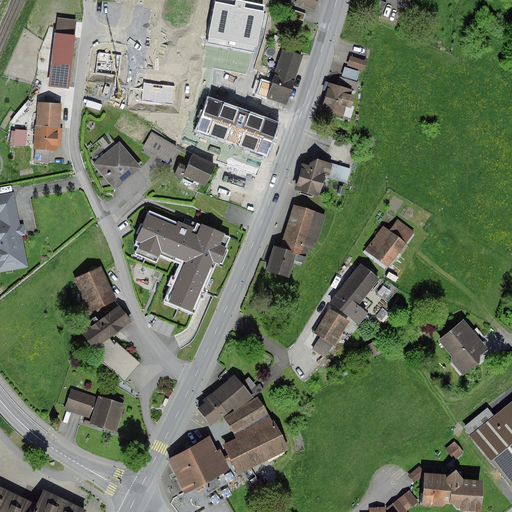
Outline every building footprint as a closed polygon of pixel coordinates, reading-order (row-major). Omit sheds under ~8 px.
[(265,6),(236,0),(215,0),(207,44),(256,54),(265,6)] [(317,0),(296,0),(295,4),(314,11),(317,0)] [(422,9),(413,6),(411,11),(420,15),(422,9)] [(304,21),(306,14),(292,10),(289,17),(304,21)] [(75,35),(55,33),(48,87),(69,89),(75,35)] [(303,56),(283,49),(267,99),(287,106),(303,56)] [(122,55),(98,52),(95,74),(120,77),(122,55)] [(367,62),(350,56),(347,66),(364,71),(367,62)] [(360,72),(344,67),(342,77),(357,81),(360,72)] [(337,85),(330,83),(322,110),(352,119),(355,107),(354,107),(357,97),(352,95),(354,91),(357,92),(360,83),(339,77),(337,85)] [(175,86),(145,82),(143,101),(173,105),(175,86)] [(281,123),(209,97),(195,134),(268,160),(281,123)] [(62,104),(38,103),(36,125),(35,125),(33,150),(35,150),(34,162),(48,163),(49,150),(57,151),(57,147),(61,147),(63,129),(60,128),(62,104)] [(28,131),(16,130),(15,146),(26,147),(28,131)] [(178,147),(152,133),(143,149),(169,163),(178,147)] [(120,142),(93,164),(115,191),(142,169),(120,142)] [(309,165),(303,163),(295,190),(319,197),(325,177),(330,178),(334,164),(318,159),(310,163),(309,165)] [(351,169),(334,164),(330,178),(347,183),(351,169)] [(186,171),(178,167),(174,175),(193,185),(194,182),(206,188),(212,176),(189,165),(186,171)] [(0,271),(28,267),(14,193),(0,195),(0,271)] [(326,216),(294,206),(281,248),(293,251),(292,253),(307,257),(309,250),(312,250),(315,243),(317,244),(326,216)] [(198,230),(147,209),(133,244),(139,247),(136,254),(159,263),(161,257),(180,264),(164,302),(196,315),(217,263),(223,265),(230,250),(228,249),(233,236),(201,223),(198,230)] [(390,231),(383,226),(365,250),(387,267),(388,268),(393,260),(414,232),(398,220),(390,231)] [(281,248),(274,246),(266,271),(290,278),(294,261),(305,264),(307,257),(292,253),(293,251),(281,248)] [(388,268),(387,267),(384,270),(396,280),(405,270),(393,260),(388,268)] [(380,280),(360,264),(329,302),(359,326),(369,314),(359,306),(380,280)] [(101,267),(74,279),(89,313),(116,301),(101,267)] [(132,322),(119,305),(81,334),(94,350),(96,349),(110,338),(132,322)] [(350,322),(330,309),(322,321),(320,319),(312,332),(320,337),(312,350),(326,359),(350,322)] [(463,319),(438,340),(451,357),(451,362),(463,377),(480,363),(481,355),(488,349),(463,319)] [(110,338),(96,349),(103,359),(101,361),(125,381),(140,363),(117,342),(115,345),(110,338)] [(381,352),(375,341),(357,351),(363,362),(381,352)] [(204,403),(197,408),(211,426),(233,408),(235,410),(252,397),(234,375),(202,400),(204,403)] [(98,398),(71,389),(64,410),(92,419),(90,424),(117,433),(125,404),(98,396),(98,398)] [(258,397),(224,417),(234,435),(268,414),(258,397)] [(488,408),(463,428),(511,487),(511,486),(511,401),(494,416),(488,408)] [(236,438),(223,445),(238,475),(289,450),(276,424),(274,425),(268,414),(234,435),(236,438)] [(210,437),(167,460),(186,493),(205,483),(209,491),(221,484),(217,478),(232,470),(220,449),(217,451),(210,437)] [(455,442),(445,450),(455,461),(465,453),(455,442)] [(425,474),(425,473),(419,466),(408,476),(414,483),(425,474)] [(443,507),(446,504),(454,505),(457,509),(461,509),(460,511),(461,511),(482,511),(484,481),(464,480),(456,470),(450,475),(425,473),(425,474),(422,505),(443,507)] [(260,480),(250,486),(258,499),(269,493),(260,480)] [(37,501),(0,483),(0,511),(83,511),(86,507),(43,488),(37,501)] [(410,491),(388,507),(392,511),(406,511),(419,502),(410,491)]
